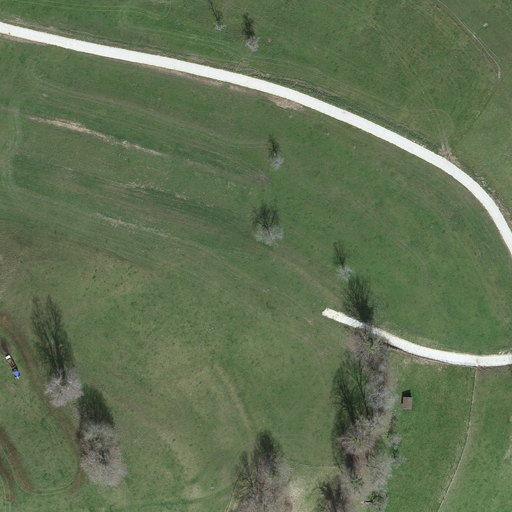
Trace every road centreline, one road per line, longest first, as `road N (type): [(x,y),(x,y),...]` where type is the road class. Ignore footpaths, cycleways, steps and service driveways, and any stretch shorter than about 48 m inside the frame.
road 1 (track): [(0,28),(242,80),(388,136),(459,176),(511,244)]
road 2 (track): [(329,313),(427,353),(511,358)]
